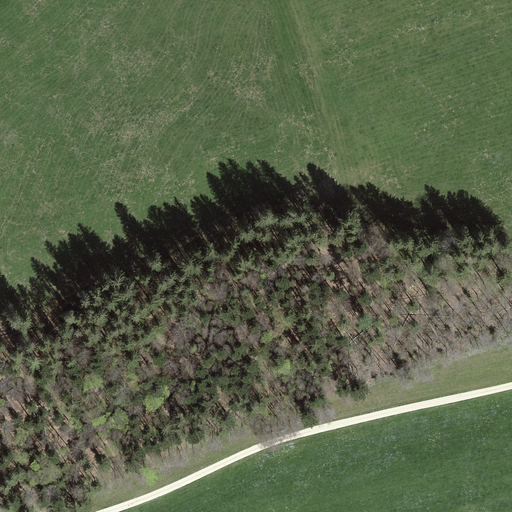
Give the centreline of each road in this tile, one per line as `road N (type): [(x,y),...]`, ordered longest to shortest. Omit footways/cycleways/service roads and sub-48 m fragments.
road 1 (unclassified): [(511,385),(271,442)]
road 2 (track): [(271,442),(106,511)]
